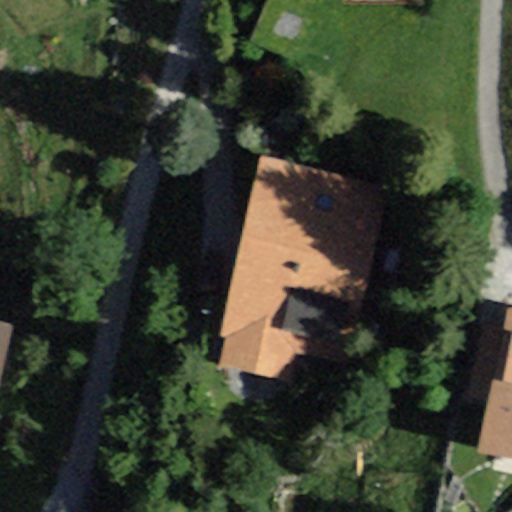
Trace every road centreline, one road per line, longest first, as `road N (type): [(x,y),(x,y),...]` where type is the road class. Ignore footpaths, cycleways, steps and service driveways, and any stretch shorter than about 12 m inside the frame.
road 1 (residential): [(60,511),(81,467),(145,184),(198,0)]
road 2 (residential): [(493,0),(489,91),(511,255)]
